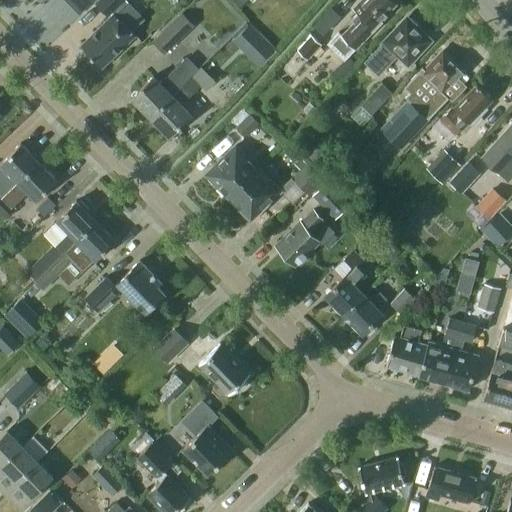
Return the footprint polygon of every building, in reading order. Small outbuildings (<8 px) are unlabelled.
[(102,67),(114,56),(135,35),(132,32),(143,21),(124,1),(125,0),(99,0),(95,4),(109,18),(90,37),(81,45),(102,67)] [(232,0),(241,8),(248,0),(232,0)] [(354,24),(341,36),(338,34),(328,44),(344,59),(370,33),(372,35),(383,24),(381,21),(397,5),(392,0),(363,0),(354,9),(358,14),(351,21),(354,24)] [(182,13),(153,41),(165,54),(194,25),(182,13)] [(406,19),(364,62),(378,75),(398,55),(407,65),(430,42),(417,29),(418,27),(410,19),(408,21),(406,19)] [(249,47),(264,37),(254,22),(239,33),(249,47)] [(309,33),(295,49),(307,59),(321,44),(309,33)] [(409,92),(406,96),(429,118),(449,97),(442,90),(461,69),(443,52),(425,71),(422,68),(404,88),(409,92)] [(180,88),(200,68),(188,56),(160,83),(153,76),(146,83),(132,97),(150,117),(172,95),(180,88)] [(201,67),(200,68),(180,88),(189,97),(201,86),(206,91),(215,81),(201,67)] [(381,84),(359,105),(370,116),(391,94),(381,84)] [(453,106),(440,119),(455,135),(468,124),(469,125),(480,115),(479,114),(492,101),(477,86),(455,108),(453,106)] [(169,136),(191,115),(172,95),(150,117),(169,136)] [(408,99),(381,128),(402,147),(429,118),(408,99)] [(238,125),(235,127),(245,137),(258,124),(249,114),(238,125)] [(511,123),(481,159),(507,182),(511,176),(511,123)] [(317,139),(304,154),(322,170),(336,155),(317,139)] [(0,200),(39,162),(21,143),(1,163),(3,165),(0,167),(0,179),(4,184),(0,188),(0,200)] [(207,174),(228,196),(258,167),(236,145),(207,174)] [(444,149),(426,168),(442,183),(460,164),(444,149)] [(300,169),(292,178),(310,195),(324,181),(300,157),(295,163),(300,169)] [(467,161),(449,181),(462,192),(480,173),(467,161)] [(0,200),(0,211),(7,218),(16,209),(14,206),(29,191),(37,200),(57,180),(39,162),(0,200)] [(280,190),(258,167),(228,196),(251,219),(280,190)] [(326,181),(311,197),(317,204),(333,189),(326,181)] [(492,189),(476,206),(488,217),(504,200),(492,189)] [(49,197),(37,208),(45,216),(56,205),(49,197)] [(36,277),(37,277),(96,220),(86,210),(89,208),(80,199),(78,202),(76,200),(57,219),(68,231),(29,269),(36,277)] [(313,209),(276,245),(296,265),(298,262),(301,265),(303,262),(310,256),(307,254),(320,242),(321,244),(335,231),(313,209)] [(494,217),(481,228),(497,247),(498,246),(510,236),(496,220),(494,217)] [(85,269),(93,261),(115,240),(96,220),(37,277),(45,286),(74,258),(85,269)] [(370,268),(356,253),(353,250),(343,259),(334,268),(344,277),(325,295),(343,313),(364,293),(354,283),(370,268)] [(468,258),(464,272),(475,275),(479,261),(468,258)] [(140,260),(117,283),(115,285),(106,276),(86,295),(99,309),(122,286),(147,311),(164,293),(157,285),(161,281),(140,260)] [(444,287),(449,269),(444,268),(430,283),(444,287)] [(0,287),(15,282),(10,269),(0,272),(0,287)] [(36,277),(29,269),(16,281),(24,289),(36,277)] [(493,312),(500,288),(484,283),(477,308),(493,312)] [(404,288),(391,303),(402,314),(416,298),(404,288)] [(511,290),(486,388),(484,397),(511,404),(511,290)] [(364,293),(343,313),(363,333),(364,332),(366,333),(373,326),(371,325),(383,313),(379,309),(387,299),(379,291),(368,298),(364,293)] [(29,338),(46,320),(23,297),(6,315),(29,338)] [(419,375),(441,381),(445,382),(462,321),(449,317),(445,333),(442,345),(428,341),(427,345),(419,375)] [(445,382),(469,389),(473,374),(478,355),(460,350),(463,338),(471,341),(476,325),(462,321),(445,382)] [(412,373),(419,375),(427,345),(418,342),(422,328),(402,322),(399,336),(395,335),(392,344),(386,365),(412,373)] [(175,329),(155,348),(168,362),(188,342),(175,329)] [(220,342),(199,363),(229,394),(235,388),(237,391),(247,381),(244,379),(250,373),(220,342)] [(5,392),(21,408),(43,385),(28,370),(5,392)] [(175,373),(168,380),(178,391),(185,383),(175,373)] [(51,394),(63,406),(73,396),(62,384),(51,394)] [(217,415),(202,400),(181,421),(196,436),(183,449),(205,471),(208,474),(222,460),(233,450),(208,424),(217,415)] [(90,451),(100,462),(122,440),(112,430),(90,451)] [(0,437),(0,467),(22,446),(7,431),(0,437)] [(172,511),(189,496),(175,483),(163,471),(172,462),(151,442),(136,457),(159,480),(146,493),(157,504),(164,511),(172,511)] [(0,467),(0,487),(6,493),(37,462),(22,446),(0,467)] [(404,482),(402,474),(398,456),(359,466),(368,500),(359,510),(361,511),(381,511),(387,504),(373,492),(373,490),(404,482)] [(53,478),(37,462),(6,493),(21,509),(53,478)] [(105,463),(94,475),(112,494),(122,484),(112,474),(114,472),(105,463)] [(469,503),(470,501),(476,478),(434,466),(425,496),(438,499),(439,495),(469,503)] [(83,479),(73,469),(64,478),(73,488),(83,479)] [(50,490),(30,509),(32,511),(49,511),(61,502),(50,490)] [(323,511),(317,506),(312,501),(309,504),(308,503),(298,511),(323,511)] [(134,511),(129,507),(125,511),(116,502),(106,511),(134,511)]
